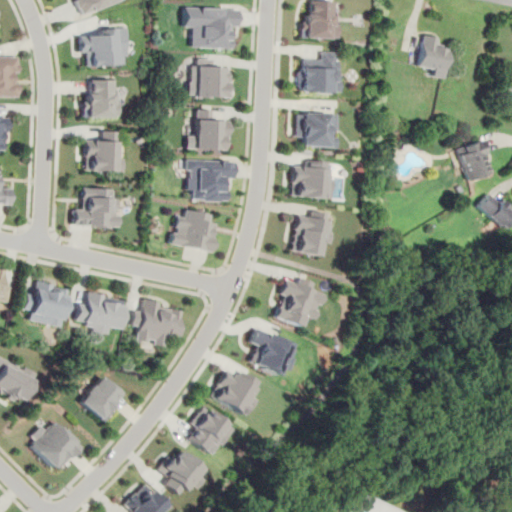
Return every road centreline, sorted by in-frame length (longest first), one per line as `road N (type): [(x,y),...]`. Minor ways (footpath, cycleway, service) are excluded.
road 1 (residential): [(245,248),(209,330),(165,399),(60,511)]
road 2 (residential): [(268,0),(258,188),(245,248)]
road 3 (residential): [(24,0),(44,69),(37,246)]
road 4 (residential): [(230,288),(0,238)]
